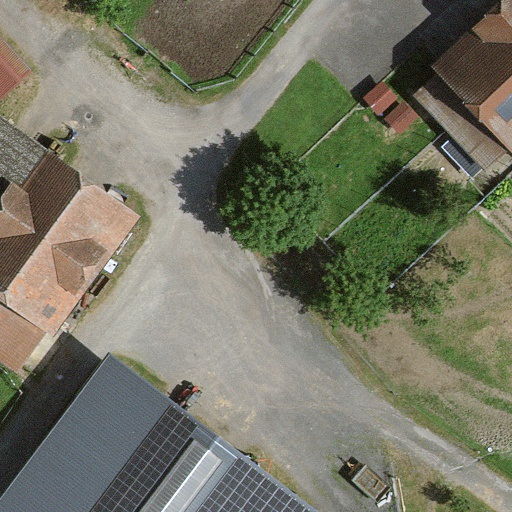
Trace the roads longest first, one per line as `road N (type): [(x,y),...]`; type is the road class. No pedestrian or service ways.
road 1 (track): [(339,0),(203,166),(0,451)]
road 2 (unknown): [(213,154),(1,0)]
